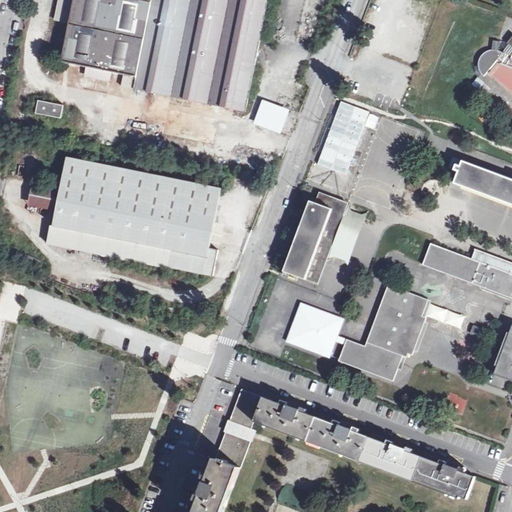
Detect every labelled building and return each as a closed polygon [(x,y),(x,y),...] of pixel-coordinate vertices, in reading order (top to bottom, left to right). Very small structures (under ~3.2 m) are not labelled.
[(63,0),(60,20),(76,24),(68,62),(115,74),(114,84),(248,112),(270,0),(63,0)] [(482,74),(486,77),(491,71),(502,80),(501,82),(509,88),(511,82),(511,39),(509,43),(511,45),(511,52),(511,54),(507,51),(505,54),(501,51),(502,42),(495,41),(494,50),(488,52),(482,57),(480,63),(481,70),(482,74)] [(486,83),(479,78),(474,84),(481,89),(486,83)] [(492,87),(486,83),(481,89),(487,94),(492,87)] [(69,103),(45,98),(42,112),(67,117),(69,103)] [(317,175),(344,184),(368,117),(342,107),(317,175)] [(282,138),(288,121),(272,116),(267,134),(282,138)] [(200,185),(62,156),(46,224),(165,250),(161,267),(207,277),(212,250),(203,248),(188,245),(193,223),(205,226),(212,192),(200,188),(200,185)] [(511,180),(465,163),(457,185),(511,204),(511,180)] [(325,259),(348,203),(331,196),(331,197),(323,194),(318,203),(312,200),(284,271),(316,283),(325,259)] [(347,267),(369,210),(348,203),(325,259),(347,267)] [(207,226),(205,226),(193,223),(188,245),(203,248),(207,226)] [(165,250),(46,224),(45,224),(41,243),(161,269),(161,267),(165,250)] [(511,275),(432,246),(425,266),(511,298),(511,275)] [(428,301),(388,285),(365,345),(336,334),(341,319),(303,304),(288,339),(328,355),(334,340),(345,344),(339,359),(392,381),(402,356),(406,357),(408,354),(412,355),(426,318),(422,316),(428,301)] [(129,337),(133,326),(94,312),(92,318),(86,316),(84,323),(109,332),(106,342),(119,347),(123,335),(129,337)] [(471,334),(481,336),(483,327),(473,325),(471,334)] [(511,330),(495,376),(511,382),(511,330)] [(255,417),(263,395),(241,386),(228,420),(250,429),(255,417)] [(462,414),(467,399),(449,394),(445,409),(462,414)] [(286,404),(263,395),(255,417),(308,438),(317,416),(300,409),(301,406),(287,401),(286,404)] [(339,425),(317,416),(308,438),(361,459),(370,437),(352,430),(353,426),(340,421),(339,425)] [(391,445),(370,437),(361,459),(413,480),(421,457),(405,451),(406,446),(393,441),(391,445)] [(216,511),(235,466),(205,454),(182,511),(216,511)] [(444,466),(421,457),(413,480),(467,501),(475,479),(458,472),(460,467),(446,462),(444,466)]
